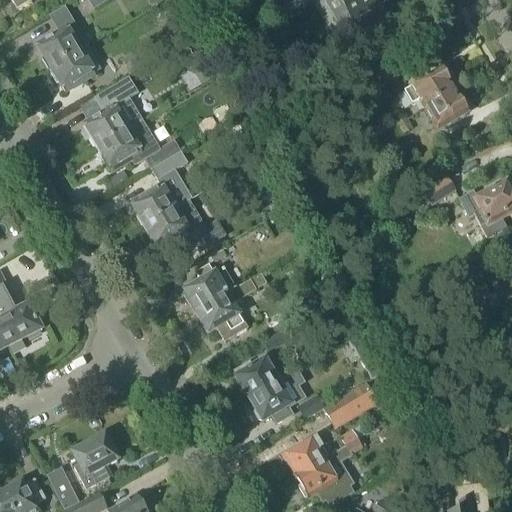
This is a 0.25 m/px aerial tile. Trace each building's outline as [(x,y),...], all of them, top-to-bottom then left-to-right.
[(8,0),(10,3),(17,14),(21,11),(33,4),(30,0),(8,0)] [(114,0),(85,0),(93,13),(114,0)] [(263,0),(271,13),(292,0),(263,0)] [(389,22),(381,8),(394,0),(338,0),(361,38),(389,22)] [(63,35),(37,51),(43,61),(41,62),(47,73),(49,72),(50,73),(86,51),(88,50),(74,27),(72,28),(68,21),(58,28),(63,35)] [(145,49),(121,64),(129,77),(153,63),(145,49)] [(51,74),(48,75),(56,87),(58,86),(63,96),(89,80),(100,74),(86,51),(50,73),(51,74)] [(355,76),(363,90),(387,76),(379,61),(355,76)] [(423,112),(454,94),(441,71),(410,90),(411,91),(404,95),(412,108),(419,104),(423,112)] [(91,125),(84,130),(90,141),(88,142),(93,150),(95,149),(97,152),(136,129),(123,106),(122,107),(119,101),(113,91),(94,102),(104,118),(91,125)] [(454,94),(423,112),(437,134),(467,116),(454,94)] [(392,130),(396,128),(407,122),(402,113),(387,122),(392,130)] [(407,122),(396,128),(402,137),(413,131),(407,122)] [(98,154),(97,155),(103,166),(105,165),(111,175),(131,163),(134,167),(144,161),(151,173),(171,161),(164,150),(156,154),(140,126),(136,129),(97,152),(98,154)] [(175,144),(164,150),(171,161),(181,155),(175,144)] [(171,161),(151,173),(157,184),(171,177),(188,167),(181,155),(171,161)] [(251,192),(261,186),(254,172),(252,173),(221,191),(227,201),(249,189),(251,192)] [(160,191),(131,209),(136,218),(135,219),(141,229),(144,230),(145,231),(175,214),(188,206),(171,177),(157,184),(157,185),(160,191)] [(422,194),(431,209),(456,194),(446,179),(422,194)] [(472,198),(458,205),(463,214),(468,222),(470,221),(472,219),(473,221),(485,243),(503,233),(505,232),(500,223),(511,216),(511,194),(511,193),(509,194),(505,186),(495,192),(474,203),(472,198)] [(145,232),(144,234),(150,244),(152,244),(158,254),(176,243),(180,250),(191,243),(200,257),(226,241),(216,226),(205,233),(188,206),(175,214),(145,231),(145,232)] [(184,297),(183,297),(191,311),(192,310),(196,316),(235,293),(223,273),(213,279),(207,270),(199,275),(195,277),(200,286),(185,295),(184,296),(184,297)] [(235,293),(196,316),(200,324),(199,324),(206,336),(207,336),(208,337),(214,334),(219,343),(230,336),(243,329),(238,320),(239,319),(232,308),(235,306),(241,302),(256,294),(255,293),(266,287),(260,278),(235,293)] [(0,339),(6,351),(40,334),(36,326),(34,323),(31,318),(31,319),(26,311),(18,315),(0,282),(0,339)] [(511,283),(511,282),(495,291),(503,305),(511,299),(511,283)] [(475,294),(481,304),(491,298),(485,288),(475,294)] [(317,307),(309,292),(279,310),(287,325),(317,307)] [(268,356),(291,342),(285,332),(262,347),(268,356)] [(349,347),(354,356),(370,382),(371,384),(390,373),(368,336),(349,347)] [(242,369),(232,375),(236,381),(235,382),(238,386),(237,388),(241,395),(244,396),(248,404),(279,385),(266,363),(252,371),(248,365),(242,369)] [(279,385),(248,404),(255,415),(255,418),(259,425),(261,425),(262,426),(268,423),(270,422),(275,431),(293,421),(287,411),(304,402),(298,391),(304,388),(296,375),(279,385)] [(334,434),(377,409),(365,389),(322,415),(334,434)] [(317,399),(297,411),(297,412),(304,424),(324,412),(317,400),(317,399)] [(352,435),(340,441),(345,450),(357,443),(352,435)] [(74,471),(80,484),(86,494),(108,483),(103,472),(117,464),(104,440),(72,457),(78,469),(74,471)] [(315,441),(283,460),(295,481),(328,461),(315,441)] [(357,443),(345,450),(346,450),(351,460),(363,453),(362,452),(357,443)] [(328,461),(295,481),(300,489),(297,490),(304,501),(306,500),(307,502),(314,498),(321,510),(354,491),(340,467),(351,460),(346,450),(328,461)] [(62,476),(48,482),(63,511),(69,511),(78,508),(79,507),(63,475),(62,476)] [(487,511),(485,488),(469,490),(468,477),(458,478),(459,491),(453,492),(455,511),(487,511)] [(12,491),(3,496),(10,511),(37,511),(35,508),(37,507),(46,503),(35,483),(27,487),(25,488),(23,485),(22,486),(19,485),(13,488),(12,491)] [(0,511),(10,511),(3,496),(0,497),(0,511)] [(104,511),(98,498),(70,511),(104,511)] [(136,500),(116,511),(147,511),(144,506),(139,505),(136,500)]
